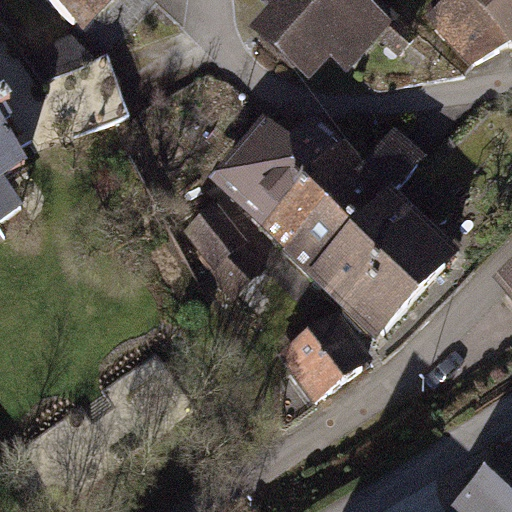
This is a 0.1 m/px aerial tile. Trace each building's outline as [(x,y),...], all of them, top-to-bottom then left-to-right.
[(111,0),(50,0),(82,30),(111,0)] [(354,0),(267,0),(283,13),(259,41),(308,83),(332,55),(356,75),(393,33),(354,0)] [(511,0),(466,0),(468,2),(431,29),(473,70),(511,55),(511,0)] [(130,120),(111,62),(51,82),(70,140),(130,120)] [(0,200),(28,180),(6,151),(13,145),(6,136),(12,132),(7,124),(2,128),(0,125),(0,200)] [(269,135),(220,188),(272,235),(340,161),(316,140),(297,161),(269,135)] [(365,184),(297,258),(323,283),(393,207),(426,172),(399,147),(365,184)] [(365,184),(340,161),(272,235),(297,258),(365,184)] [(431,242),(393,207),(323,283),(361,318),(431,242)] [(246,253),(219,218),(192,240),(209,260),(205,264),(215,277),(217,276),(244,253),(246,253)] [(468,276),(431,242),(353,329),(373,347),(383,336),(400,352),(468,276)] [(265,277),(244,253),(217,276),(237,300),(265,277)] [(300,366),(333,342),(321,326),(288,350),(300,366)] [(371,375),(343,336),(333,342),(300,366),(292,372),(320,411),(371,375)] [(511,511),(511,454),(458,511),(511,511)]
